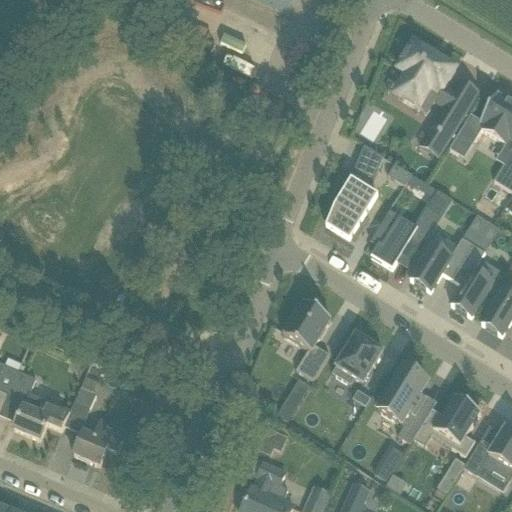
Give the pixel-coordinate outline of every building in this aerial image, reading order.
[(244,0),(287,18),(294,0),(244,0)] [(431,92),(440,98),(455,73),(414,49),(399,74),(400,74),(396,81),(412,91),(404,104),(419,112),(431,92)] [(432,132),(451,143),(470,110),(451,99),(432,132)] [(511,113),(493,102),(479,125),(469,119),(457,139),(467,145),(473,135),(503,152),(506,147),(511,149),(511,113)] [(511,163),(508,161),(491,188),(511,200),(511,198),(511,163)] [(334,212),(326,232),(349,247),(351,245),(355,247),(367,228),(363,225),(378,202),(368,196),(376,177),(355,169),(345,194),(334,212)] [(395,169),(388,180),(405,191),(412,180),(395,169)] [(389,217),(370,247),(377,251),(371,262),(392,275),(407,251),(419,259),(452,206),(437,197),(415,232),(389,217)] [(426,295),(430,297),(442,279),(452,285),(465,264),(473,251),(462,244),(451,262),(431,250),(410,285),(414,287),(413,288),(426,296),(426,295)] [(462,291),(451,310),(455,313),(454,313),(467,321),(467,320),(471,323),(493,288),(473,276),(485,258),(473,251),(465,264),(452,285),(462,291)] [(511,299),(503,294),(481,329),(485,331),(485,332),(497,340),(497,339),(502,342),(511,324),(511,299)] [(292,326),(283,340),(308,356),(296,375),(313,386),(329,360),(314,351),(331,325),(303,308),(301,311),(298,309),(288,324),(292,326)] [(339,367),(332,378),(350,390),(354,384),(363,389),(383,357),(355,340),(347,353),(344,351),(335,365),(339,367)] [(134,354),(130,365),(139,368),(143,357),(134,354)] [(0,367),(0,395),(10,400),(20,377),(0,367)] [(410,449),(434,410),(419,400),(427,387),(404,372),(378,415),(404,431),(398,442),(410,449)] [(20,377),(10,400),(23,406),(11,433),(40,445),(47,429),(62,435),(64,430),(71,416),(30,398),(36,384),(20,377)] [(71,416),(64,430),(79,436),(95,399),(81,393),(71,416)] [(357,395),(352,403),(365,412),(371,403),(357,395)] [(423,429),(433,436),(431,440),(451,453),(465,462),(475,447),(465,441),(480,418),(454,401),(454,402),(442,421),(432,414),(423,429)] [(83,438),(81,441),(73,459),(100,471),(107,453),(117,458),(126,437),(101,426),(93,442),(83,438)] [(483,471),(509,487),(511,482),(511,437),(505,433),(490,457),(478,450),(464,473),(463,473),(476,481),(483,471)] [(454,466),(443,484),(453,490),(463,473),(464,473),(454,466)] [(381,467),(374,478),(386,485),(393,474),(381,467)] [(252,493),(242,511),(292,511),(293,511),(283,507),(288,495),(279,491),(285,477),(281,476),(263,468),(256,482),(258,483),(253,493),(252,493)] [(315,492),(305,511),(323,511),(330,499),(334,491),(319,484),(315,492)] [(347,505),(343,511),(361,511),(362,511),(369,495),(354,488),(347,505)]
